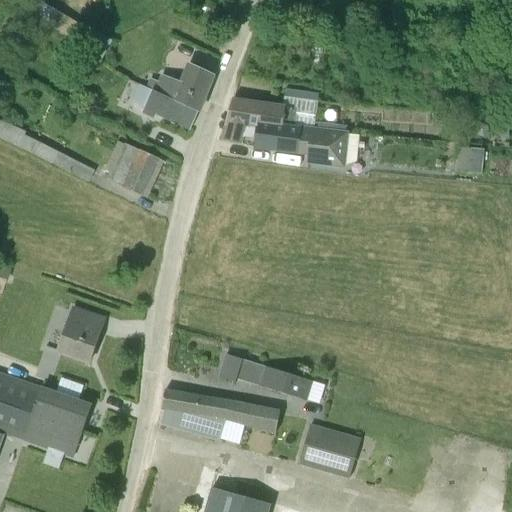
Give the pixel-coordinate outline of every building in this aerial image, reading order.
[(214,75),(190,66),(182,84),(163,77),(160,84),(152,81),(148,90),(199,112),(199,113),(214,76),(213,76),(214,75)] [(199,112),(148,90),(141,87),(134,105),(145,110),(143,114),(156,119),(158,115),(192,129),(199,112)] [(284,106),(233,100),(223,140),(255,146),(308,155),(307,165),(345,169),(349,132),(314,128),(318,102),(285,97),(284,106)] [(0,139),(90,183),(95,171),(25,136),(27,133),(3,122),(2,122),(0,120),(0,139)] [(112,182),(124,188),(143,196),(159,159),(125,144),(109,179),(112,181),(112,182)] [(482,175),(484,150),(458,147),(456,171),(482,175)] [(0,267),(0,277),(7,280),(10,271),(0,267)] [(59,352),(90,363),(100,333),(99,333),(104,320),(74,310),(59,352)] [(243,360),(226,354),(218,378),(236,384),(243,360)] [(313,382),(266,367),(260,387),(307,402),(313,382)] [(37,387),(0,373),(0,431),(5,433),(20,438),(31,405),(37,387)] [(83,432),(92,406),(37,387),(31,405),(42,409),(40,417),(83,432)] [(280,413),(165,391),(162,408),(164,409),(161,423),(221,441),(227,420),(273,433),(280,413)] [(74,458),(83,432),(40,417),(42,409),(31,405),(20,438),(74,458)] [(341,451),(345,436),(311,426),(300,463),(351,478),(358,455),(341,451)]
